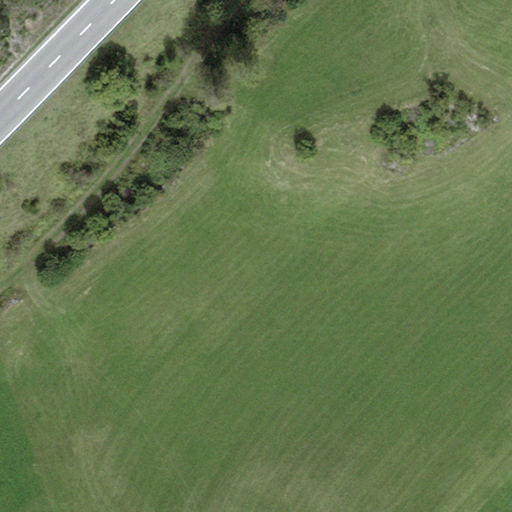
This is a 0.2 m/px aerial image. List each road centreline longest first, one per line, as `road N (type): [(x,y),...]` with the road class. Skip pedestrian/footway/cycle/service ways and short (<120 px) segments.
road 1 (track): [(250,0),(103,197),(0,299)]
road 2 (secondary): [(0,115),(114,0)]
